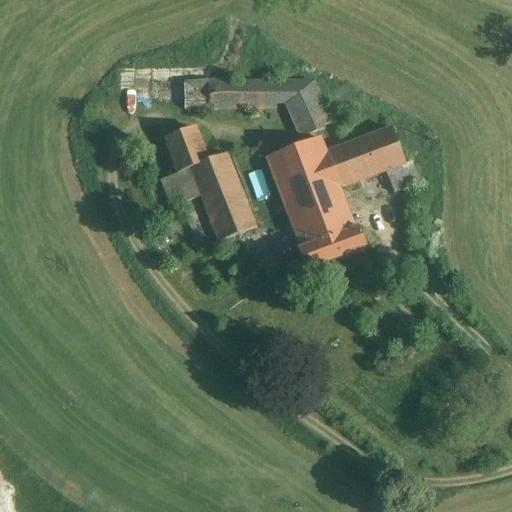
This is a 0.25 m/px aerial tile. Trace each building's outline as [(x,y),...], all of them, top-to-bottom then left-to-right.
[(314,83),(184,85),(184,113),(277,111),(277,106),(286,106),(300,141),(325,132),(324,129),(334,124),(314,83)] [(321,142),(267,162),(301,252),(355,232),(340,192),(387,174),(405,167),(405,166),(391,130),(326,155),(321,142)] [(193,132),(164,143),(178,178),(190,173),(200,200),(218,247),(257,232),(227,157),(209,164),(196,133),(193,132)] [(405,166),(405,167),(387,174),(395,195),(412,189),(419,186),(411,164),(405,166)] [(162,184),(173,212),(200,200),(190,173),(178,178),(162,184)] [(200,253),(218,247),(200,200),(173,212),(174,213),(183,209),(200,253)] [(355,232),(301,252),(298,253),(304,269),(306,275),(366,252),(358,231),(355,232)]
